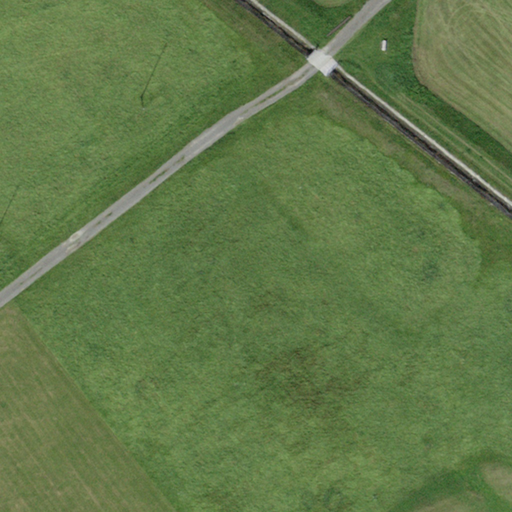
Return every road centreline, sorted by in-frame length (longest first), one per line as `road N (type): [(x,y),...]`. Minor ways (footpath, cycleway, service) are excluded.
road 1 (track): [(0,299),(219,128),(313,66),(380,0)]
road 2 (track): [(511,176),(397,83),(355,28)]
